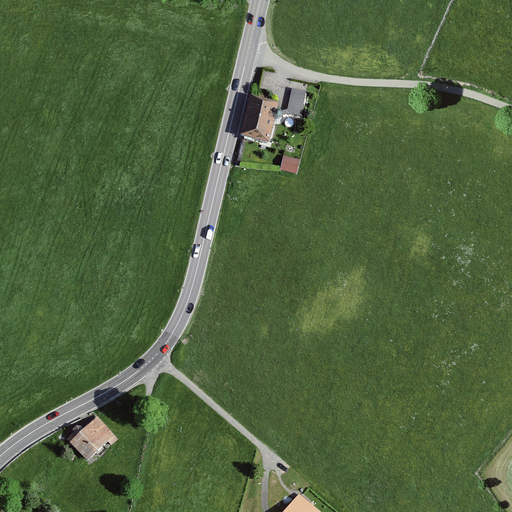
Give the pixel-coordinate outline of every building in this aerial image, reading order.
[(292,90),(287,113),(301,116),(305,93),(292,90)] [(277,105),(252,99),(243,136),(267,143),(273,120),(279,121),(281,119),(281,117),(279,113),(280,111),(276,110),(277,105)] [(281,170),(296,174),(299,161),(294,160),(293,164),(283,162),(281,170)] [(117,437),(99,417),(86,430),(83,429),(78,428),(74,431),(74,434),(69,439),(89,463),(117,437)] [(318,511),(299,496),(285,511),(318,511)]
